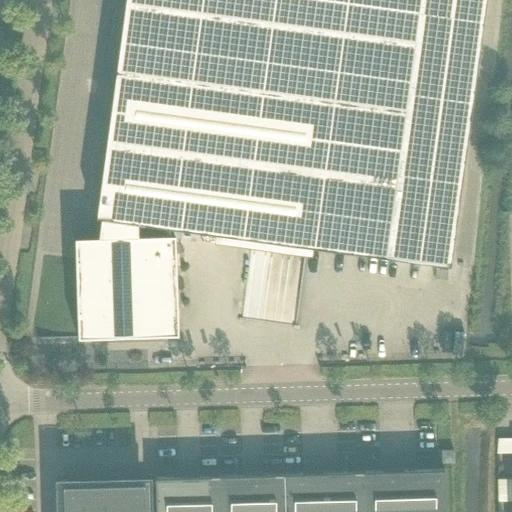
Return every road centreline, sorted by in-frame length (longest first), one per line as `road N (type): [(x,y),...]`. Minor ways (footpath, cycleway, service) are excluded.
road 1 (unclassified): [(0,403),(511,388)]
road 2 (unclassified): [(0,325),(42,0)]
